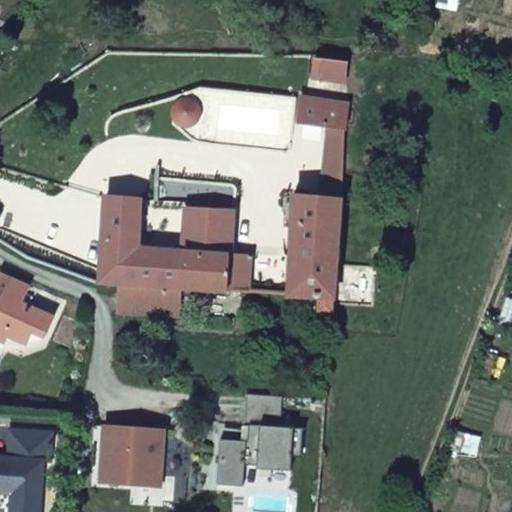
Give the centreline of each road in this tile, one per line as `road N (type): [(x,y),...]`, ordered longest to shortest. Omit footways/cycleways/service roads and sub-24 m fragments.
road 1 (track): [(511,247),(408,511)]
road 2 (residential): [(110,391),(100,314),(87,299),(0,254)]
